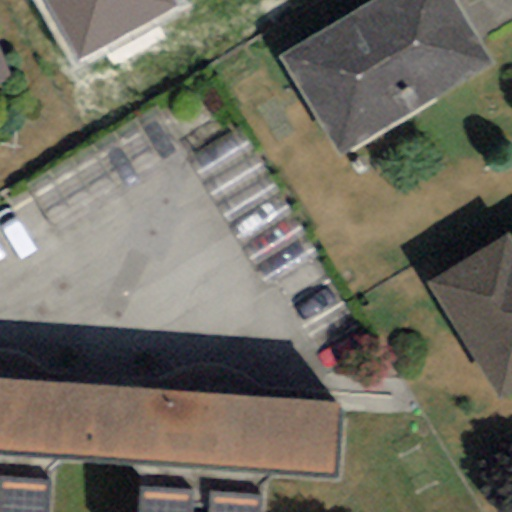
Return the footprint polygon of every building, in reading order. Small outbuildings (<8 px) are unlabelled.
[(184,0),(35,0),(75,71),(189,8),(184,0)] [(452,0),(363,0),(283,51),(349,154),(493,63),(452,0)] [(0,44),(0,78),(11,75),(0,44)] [(511,236),(507,228),(428,277),(498,391),(511,383),(511,236)] [(353,389),(0,362),(0,511),(67,511),(73,449),(131,453),(126,511),(257,511),(261,465),(347,471),(353,389)]
